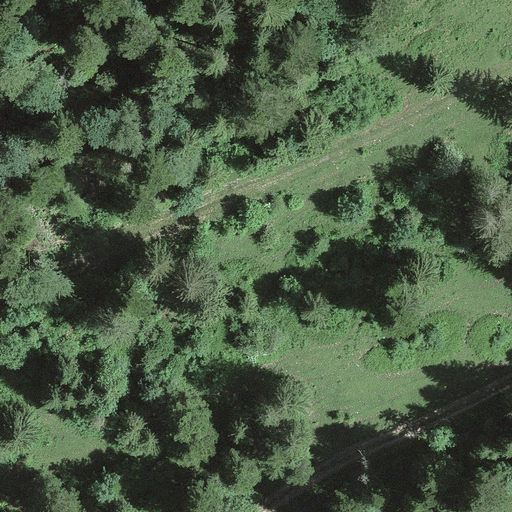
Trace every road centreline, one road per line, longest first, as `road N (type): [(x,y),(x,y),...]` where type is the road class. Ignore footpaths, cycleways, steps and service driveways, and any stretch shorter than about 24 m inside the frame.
road 1 (track): [(0,303),(330,136),(511,59)]
road 2 (track): [(511,371),(335,455),(247,511)]
